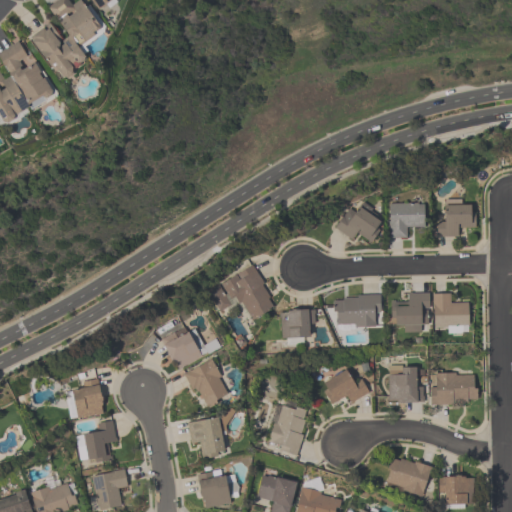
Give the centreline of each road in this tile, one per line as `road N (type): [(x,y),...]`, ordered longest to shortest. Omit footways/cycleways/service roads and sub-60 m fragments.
road 1 (secondary): [(0,364),(309,179),(422,132),(511,113)]
road 2 (secondary): [(511,93),(403,117),(297,162),(0,341)]
road 3 (residential): [(505,511),(502,201)]
road 4 (residential): [(300,268),(511,267)]
road 5 (residential): [(340,448),(382,433),(434,434),(511,456)]
road 6 (residential): [(164,511),(144,392)]
